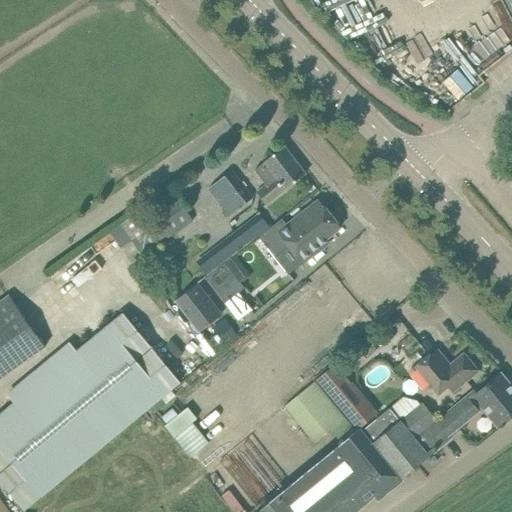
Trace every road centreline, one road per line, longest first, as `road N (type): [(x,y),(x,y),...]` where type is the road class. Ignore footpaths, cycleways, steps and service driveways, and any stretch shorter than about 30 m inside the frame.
road 1 (residential): [(511,354),(172,10)]
road 2 (secondary): [(423,175),(251,0)]
road 3 (unclassified): [(391,511),(511,426)]
road 4 (unclassified): [(423,175),(454,145),(511,208)]
road 5 (secondary): [(511,268),(423,175)]
